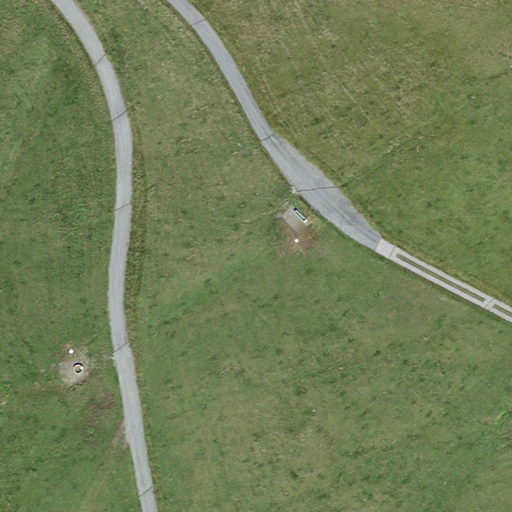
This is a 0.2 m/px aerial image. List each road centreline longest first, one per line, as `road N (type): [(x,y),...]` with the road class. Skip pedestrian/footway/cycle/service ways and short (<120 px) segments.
road 1 (track): [(58,0),(102,62),(117,109),(123,190),(110,314),(146,511)]
road 2 (track): [(178,0),(299,178),(366,241),(511,315)]
